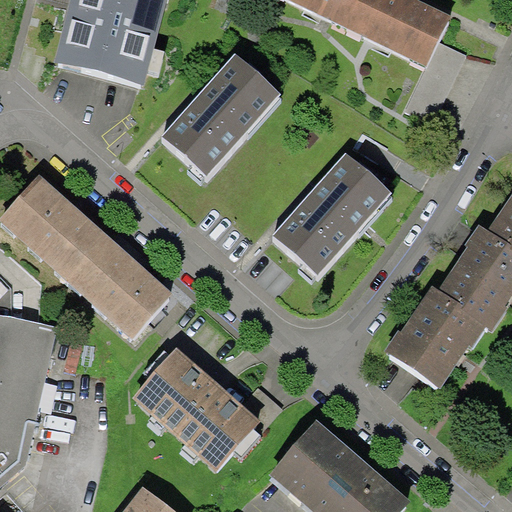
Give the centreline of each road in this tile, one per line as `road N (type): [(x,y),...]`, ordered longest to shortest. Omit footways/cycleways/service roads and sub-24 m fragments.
road 1 (residential): [(0,126),(36,122),(318,375)]
road 2 (residential): [(508,112),(318,375)]
road 3 (residential): [(318,375),(481,511)]
